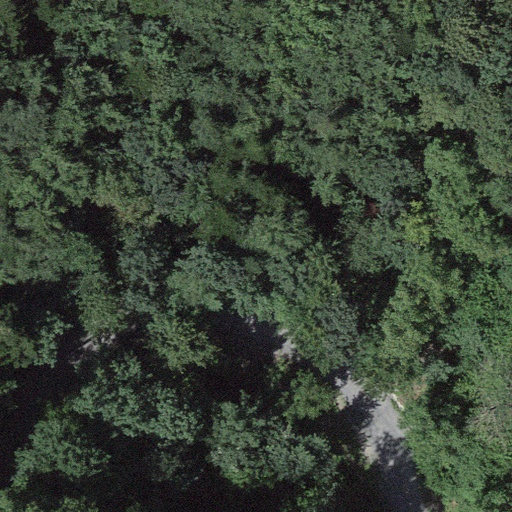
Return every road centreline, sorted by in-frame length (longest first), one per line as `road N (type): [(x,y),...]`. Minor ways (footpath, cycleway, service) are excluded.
road 1 (track): [(409,511),(376,396),(263,318),(191,309),(134,319),(69,357),(41,399),(0,499)]
road 2 (track): [(376,396),(454,350),(511,343)]
